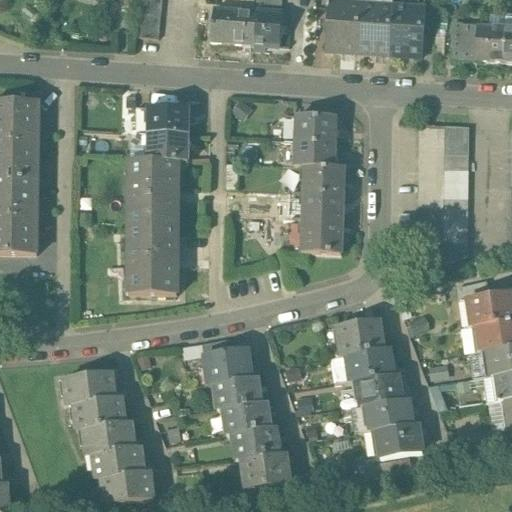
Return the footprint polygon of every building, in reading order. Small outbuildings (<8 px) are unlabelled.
[(281,0),(257,0),(256,10),(280,12),(281,0)] [(162,6),(138,4),(137,16),(161,18),(162,6)] [(361,7),(329,5),(326,53),(358,55),(361,7)] [(393,9),(361,7),(358,55),(389,57),(393,9)] [(424,11),(393,9),(389,57),(421,59),(424,11)] [(256,14),(214,11),(212,45),(254,48),(256,14)] [(280,16),(256,14),(254,48),(278,50),(280,16)] [(161,18),(137,16),(136,28),(160,30),(161,18)] [(478,29),(454,27),(451,61),(475,63),(478,29)] [(160,30),(136,28),(135,40),(159,42),(160,30)] [(506,31),(478,29),(475,63),(503,65),(506,31)] [(511,30),(506,31),(503,65),(511,65),(511,30)] [(39,106),(0,105),(0,181),(38,182),(39,106)] [(189,112),(149,111),(148,138),(188,138),(189,112)] [(336,121),(296,120),(295,145),(335,146),(336,121)] [(444,129),(420,127),(420,143),(444,143),(444,129)] [(468,130),(444,129),(444,143),(444,144),(468,144),(468,130)] [(188,138),(148,138),(148,164),(149,164),(178,164),(178,165),(188,165),(188,138)] [(444,143),(420,143),(420,156),(444,157),(444,144),(444,143)] [(468,144),(444,144),(444,157),(444,158),(468,158),(468,144)] [(335,146),(295,145),(295,170),(305,170),(334,171),(335,146)] [(444,157),(420,156),(420,170),(444,170),(444,158),(444,157)] [(468,158),(444,158),(444,170),(444,172),(468,173),(468,158)] [(178,164),(149,164),(148,164),(130,163),(130,166),(136,166),(135,180),(130,180),(130,215),(135,215),(135,231),(177,231),(178,165),(178,164)] [(238,168),(227,168),(227,192),(237,192),(238,168)] [(334,171),(305,170),(304,195),(343,197),(344,172),(334,171)] [(444,170),(420,170),(419,183),(444,184),(444,172),(444,170)] [(468,173),(444,172),(444,184),(444,187),(467,187),(468,173)] [(38,182),(0,181),(0,257),(37,258),(38,182)] [(444,184),(419,183),(419,197),(443,197),(444,187),(444,184)] [(467,187),(444,187),(443,197),(443,202),(467,202),(467,187)] [(343,197),(304,195),(303,220),(343,222),(343,197)] [(443,197),(419,197),(419,210),(443,211),(443,202),(443,197)] [(467,202),(443,202),(443,211),(443,216),(467,217),(467,202)] [(443,211),(419,210),(419,224),(443,224),(443,216),(443,211)] [(467,217),(443,216),(443,224),(443,231),(467,231),(467,217)] [(343,222),(303,220),(301,256),(341,258),(343,222)] [(443,224),(419,224),(419,238),(443,238),(443,231),(443,224)] [(177,231),(135,231),(135,247),(129,246),(129,282),(134,282),(134,296),(129,296),(129,298),(177,299),(177,231)] [(467,231),(443,231),(443,238),(443,245),(467,245),(467,231)] [(443,238),(419,238),(419,251),(443,252),(443,245),(443,238)] [(467,245),(443,245),(443,252),(443,265),(466,260),(467,245)] [(443,252),(419,251),(418,271),(443,265),(443,252)] [(486,284),(458,290),(460,303),(489,299),(486,284)] [(489,299),(460,303),(460,305),(464,331),(468,331),(511,324),(511,305),(511,296),(489,299)] [(425,318),(409,324),(414,338),(430,333),(425,318)] [(379,324),(338,331),(342,361),(383,353),(379,324)] [(511,324),(468,331),(470,341),(464,342),(466,357),(481,355),(488,354),(511,350),(511,324)] [(226,343),(203,348),(204,360),(228,356),(226,343)] [(199,347),(182,350),(183,361),(201,358),(199,347)] [(511,350),(488,354),(492,380),(497,379),(511,376),(511,350)] [(383,353),(342,361),(334,362),(337,387),(357,385),(393,379),(389,352),(383,353)] [(228,356),(204,360),(208,390),(214,389),(252,383),(248,353),(228,356)] [(149,358),(137,361),(140,372),(152,369),(149,358)] [(447,368),(429,370),(431,384),(449,381),(447,368)] [(511,376),(497,379),(500,405),(506,404),(511,403),(511,376)] [(111,377),(65,383),(68,410),(74,409),(78,435),(84,434),(125,429),(124,427),(121,402),(115,403),(111,377)] [(393,379),(357,385),(361,410),(367,409),(402,404),(398,378),(393,379)] [(252,383),(214,389),(218,415),(223,414),(261,408),(258,382),(252,383)] [(469,383),(456,385),(458,397),(471,395),(469,383)] [(402,404),(367,409),(371,435),(376,434),(412,429),(408,403),(402,404)] [(223,414),(227,439),(232,439),(233,438),(270,433),(267,407),(261,408),(223,414)] [(125,429),(84,434),(87,460),(94,459),(134,453),(134,452),(130,427),(124,427),(125,429)] [(412,429),(376,434),(380,462),(422,455),(418,428),(412,429)] [(270,433),(233,438),(232,439),(236,464),(242,463),(280,458),(276,432),(270,433)] [(371,435),(361,436),(365,464),(380,462),(376,434),(371,435)] [(149,476),(143,477),(140,451),(134,452),(134,453),(94,459),(97,485),(103,484),(106,509),(153,503),(149,476)] [(280,458),(242,463),(246,493),(290,487),(286,457),(280,458)] [(409,461),(381,466),(383,480),(411,473),(409,461)] [(0,480),(0,511),(8,511),(7,489),(1,489),(0,480)]
